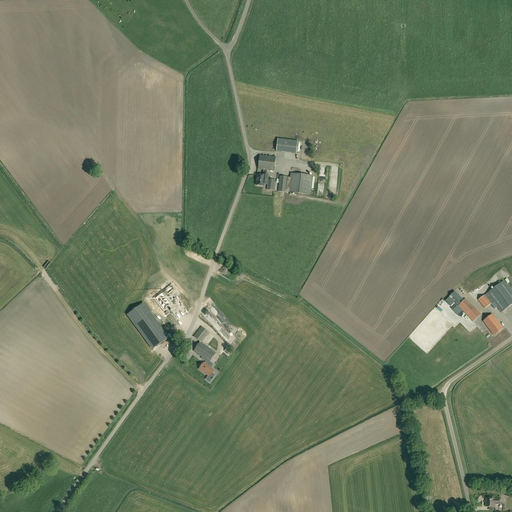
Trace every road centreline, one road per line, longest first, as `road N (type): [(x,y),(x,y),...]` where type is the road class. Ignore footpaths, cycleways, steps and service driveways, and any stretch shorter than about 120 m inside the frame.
road 1 (unclassified): [(57,511),(195,316),(249,162),(225,52),(248,0)]
road 2 (unclassified): [(471,511),(444,392),(511,338)]
